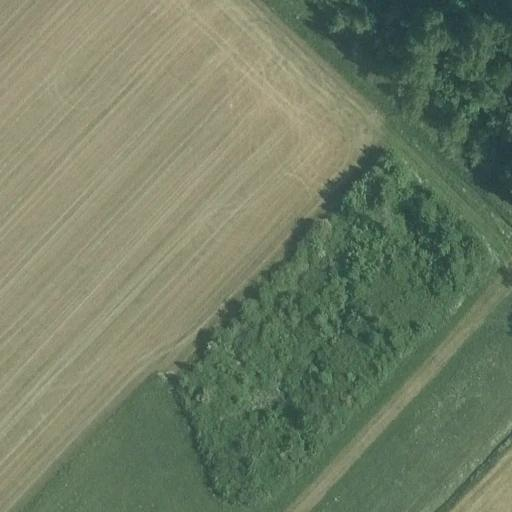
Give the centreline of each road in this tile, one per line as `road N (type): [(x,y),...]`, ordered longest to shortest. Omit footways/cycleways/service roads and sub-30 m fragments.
road 1 (track): [(511,283),(297,511)]
road 2 (track): [(511,205),(294,0)]
